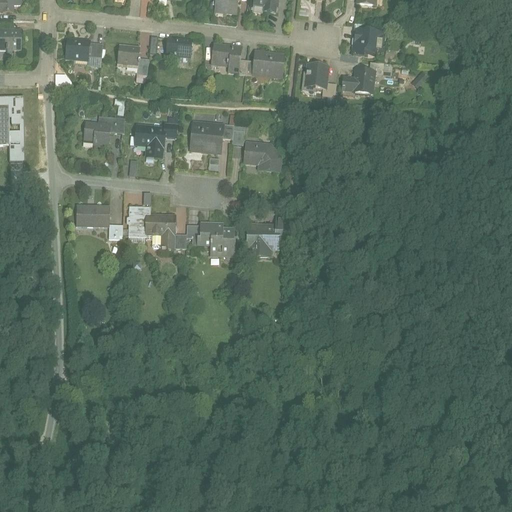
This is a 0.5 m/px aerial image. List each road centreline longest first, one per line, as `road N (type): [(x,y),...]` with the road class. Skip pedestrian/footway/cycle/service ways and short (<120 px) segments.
road 1 (residential): [(54,182),(55,375),(32,511)]
road 2 (residential): [(52,16),(314,45)]
road 3 (residential): [(54,182),(208,195)]
